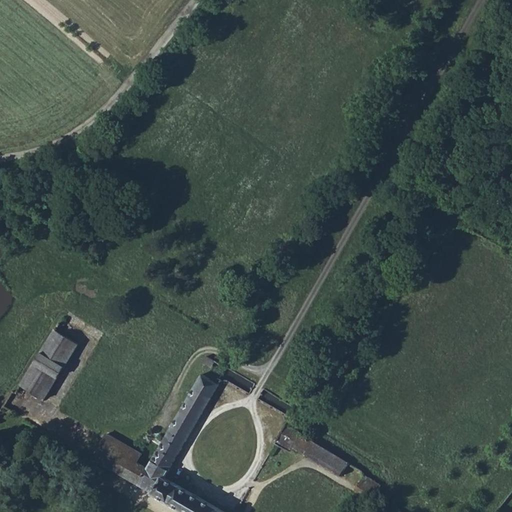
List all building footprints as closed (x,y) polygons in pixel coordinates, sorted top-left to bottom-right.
[(36,352),(60,366),(76,340),(51,326),(36,352)] [(33,359),(57,372),(60,366),(36,352),(33,359)] [(19,382),(43,396),(57,372),(33,359),(19,382)] [(167,428),(183,437),(218,379),(202,370),(167,428)] [(273,438),(290,450),(293,446),(341,477),(349,464),(320,446),(319,444),(283,421),(273,438)] [(163,434),(180,444),(183,437),(167,428),(163,434)] [(100,437),(136,458),(140,451),(104,430),(100,437)] [(88,456),(151,492),(162,473),(180,444),(163,434),(146,464),(136,458),(100,437),(88,456)] [(151,492),(185,511),(227,511),(162,473),(151,492)] [(357,487),(373,497),(379,486),(364,476),(357,487)]
